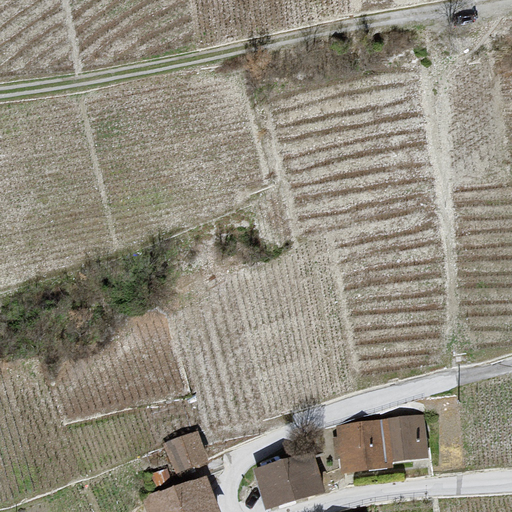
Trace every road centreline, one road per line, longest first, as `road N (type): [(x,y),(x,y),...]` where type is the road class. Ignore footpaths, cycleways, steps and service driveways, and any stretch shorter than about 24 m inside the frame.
road 1 (track): [(511,3),(0,97)]
road 2 (unclassified): [(236,511),(229,463),(336,417),(511,369)]
road 3 (unclassified): [(511,485),(385,497),(325,511)]
